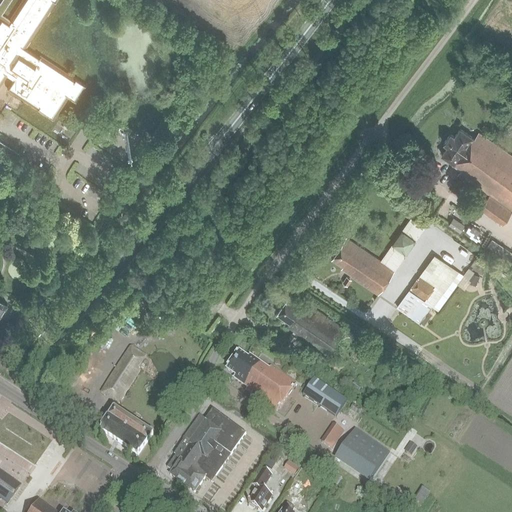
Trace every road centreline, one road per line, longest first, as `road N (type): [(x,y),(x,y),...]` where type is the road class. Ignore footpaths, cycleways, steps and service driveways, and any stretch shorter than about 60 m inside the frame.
road 1 (unclassified): [(144,482),(198,401),(212,356),(277,260),(475,0)]
road 2 (trunk): [(0,390),(333,0)]
road 3 (secondary): [(10,395),(144,482)]
